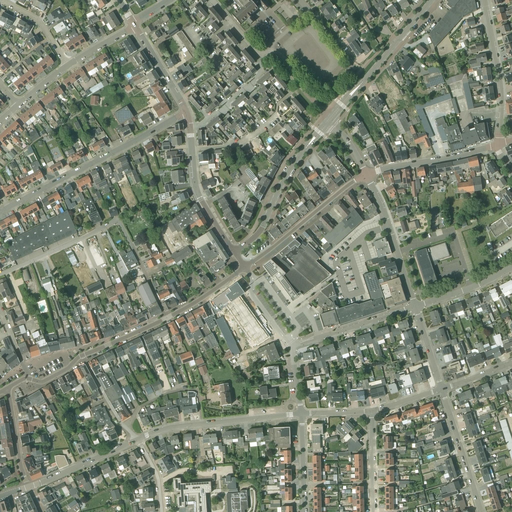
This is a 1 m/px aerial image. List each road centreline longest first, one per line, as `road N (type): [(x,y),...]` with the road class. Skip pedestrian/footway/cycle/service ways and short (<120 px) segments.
road 1 (residential): [(0,211),(185,110)]
road 2 (residential): [(136,440),(201,422),(300,414)]
road 3 (tertiary): [(234,251),(260,230),(290,167),(329,119)]
road 4 (tertiary): [(329,119),(431,0)]
road 5 (residential): [(245,267),(365,172)]
road 6 (tertiary): [(499,145),(500,79),(483,0)]
road 7 (residential): [(365,172),(415,305)]
road 8 (residential): [(365,172),(499,145)]
road 9 (tertiary): [(234,251),(197,192),(189,126)]
road 10 (residential): [(415,305),(291,346)]
road 11 (residential): [(481,511),(441,390)]
road 12 (residential): [(165,319),(120,224),(105,225)]
